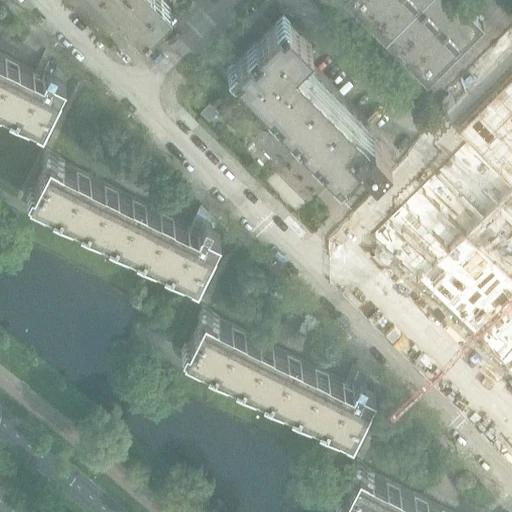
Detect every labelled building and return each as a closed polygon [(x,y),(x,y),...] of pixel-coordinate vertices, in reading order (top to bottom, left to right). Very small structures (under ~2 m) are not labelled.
[(170,8),(162,0),(105,0),(142,37),(170,8)] [(481,21),(461,1),(462,0),(461,0),(349,0),(426,76),(425,77),(426,78),(483,21),(482,20),(481,21)] [(236,61),(231,67),(235,72),(258,95),(261,98),(256,104),(257,105),(300,149),(302,150),(311,160),(313,158),(323,164),(320,169),(333,181),(340,189),(363,176),(369,172),(378,167),(386,163),(388,161),(407,179),(410,176),(413,173),(396,157),(389,149),(366,126),(361,121),(311,71),(314,68),(303,57),(311,49),(308,47),(311,44),(283,15),(272,25),(268,30),(264,33),(256,42),(255,42),(249,49),(248,50),(246,51),(236,61)] [(67,73),(61,67),(49,61),(45,69),(37,65),(34,71),(0,53),(0,104),(35,122),(35,123),(42,126),(60,90),(58,89),(62,79),(64,80),(65,79),(64,79),(67,73)] [(511,96),(469,139),(482,151),(511,182),(511,96)] [(208,102),(199,111),(208,120),(218,111),(209,102),(208,102)] [(41,159),(46,161),(28,196),(190,278),(189,278),(196,281),(215,245),(213,244),(217,235),(219,235),(220,234),(207,228),(211,219),(206,216),(208,211),(200,203),(188,226),(61,162),(64,157),(46,149),(41,159)] [(511,182),(482,151),(385,248),(511,376),(511,290),(469,248),(511,204),(511,182)] [(376,384),(371,378),(358,372),(355,380),(346,376),(344,382),(216,318),(218,313),(201,304),(196,314),(201,316),(183,352),(351,437),(369,400),(367,399),(372,390),(374,391),(374,390),(373,389),(376,384)] [(449,511),(371,473),(373,468),(356,459),(351,469),(355,471),(337,507),(347,511),(449,511)]
